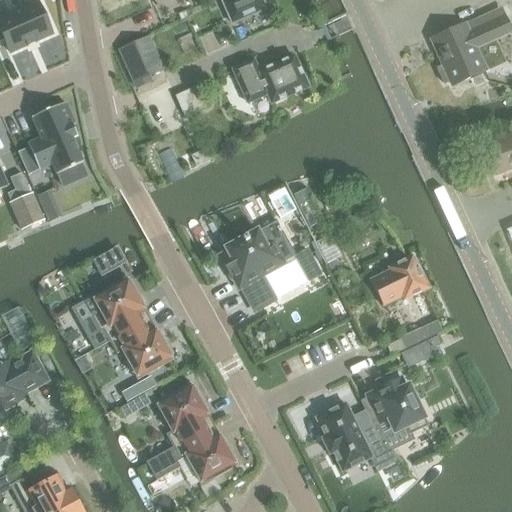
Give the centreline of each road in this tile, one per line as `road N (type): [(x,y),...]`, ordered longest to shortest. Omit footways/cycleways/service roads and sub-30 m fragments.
road 1 (tertiary): [(511,335),(355,0)]
road 2 (residential): [(89,69),(115,161),(163,248)]
road 3 (residential): [(254,407),(163,248)]
